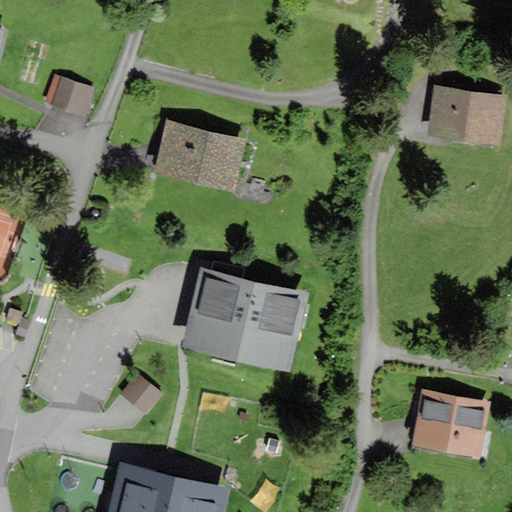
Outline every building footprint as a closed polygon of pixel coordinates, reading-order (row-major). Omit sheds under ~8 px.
[(91,90),(62,81),(55,104),(85,112),(91,90)] [(504,98),(435,90),(430,135),(499,143),(504,98)] [(241,137),(166,121),(155,171),(231,187),(241,137)] [(305,292),(203,266),(184,342),(285,368),(305,292)] [(162,393),(139,375),(124,395),(147,412),(162,393)] [(486,403),(424,392),(415,444),(476,455),(486,403)] [(217,511),(221,496),(129,475),(120,511),(217,511)]
